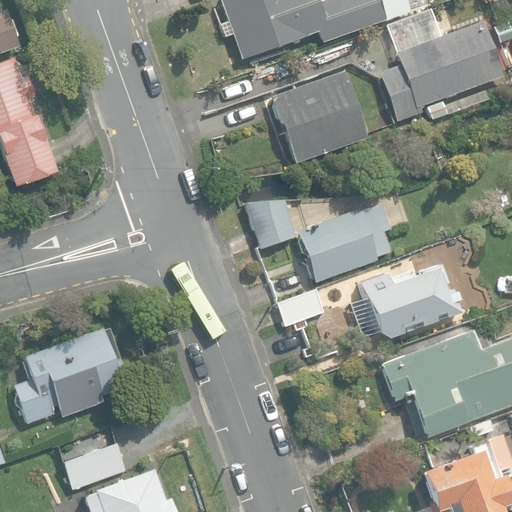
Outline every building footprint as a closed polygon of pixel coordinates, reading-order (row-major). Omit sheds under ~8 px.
[(217,0),(239,61),(317,34),(320,43),(385,21),(377,0),(217,0)] [(0,52),(16,47),(4,11),(0,12),(0,52)] [(376,73),(394,122),(417,113),(415,107),(499,76),(480,22),(393,53),(397,66),(376,73)] [(0,163),(9,188),(52,173),(26,100),(31,98),(24,77),(19,79),(11,58),(0,61),(0,163)] [(268,98),(292,164),(364,138),(340,72),(268,98)] [(240,204),(256,250),(293,237),(281,201),(240,204)] [(293,230),(311,282),(374,260),(372,257),(388,252),(382,236),(388,234),(378,206),(372,208),(371,206),(356,211),(355,208),(293,230)] [(266,277),(274,300),(305,289),(297,267),(266,277)] [(373,332),(387,339),(457,315),(448,288),(440,291),(432,268),(387,283),(384,273),(356,283),(373,332)] [(273,304),(282,327),(321,313),(313,289),(273,304)] [(11,385),(25,425),(50,415),(48,409),(54,407),(56,411),(127,385),(106,328),(100,331),(99,328),(21,356),(29,379),(11,385)] [(422,434),(423,438),(511,404),(511,360),(487,370),(483,359),(478,361),(467,330),(376,365),(390,401),(400,397),(402,403),(401,403),(413,437),(422,434)] [(142,439),(177,426),(169,405),(134,418),(142,439)] [(467,428),(470,437),(489,430),(486,421),(467,428)] [(415,473),(428,511),(496,511),(511,506),(511,470),(511,471),(498,434),(466,446),(469,453),(415,473)] [(115,448),(63,466),(72,493),(124,475),(115,448)] [(171,511),(166,498),(161,500),(150,469),(91,490),(92,493),(81,497),(86,511),(171,511)]
